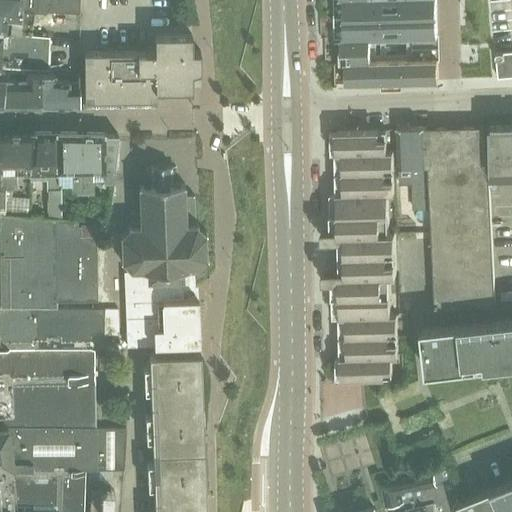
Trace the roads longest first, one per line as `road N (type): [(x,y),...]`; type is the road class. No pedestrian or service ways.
road 1 (secondary): [(290,511),(288,175)]
road 2 (residential): [(452,99),(296,104)]
